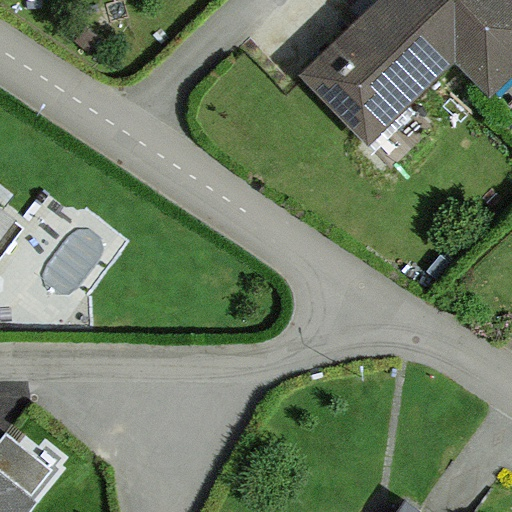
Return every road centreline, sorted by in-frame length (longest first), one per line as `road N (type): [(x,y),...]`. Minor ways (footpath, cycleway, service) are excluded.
road 1 (residential): [(364,296),(0,55)]
road 2 (residential): [(0,361),(278,360),(331,333),(364,296)]
road 3 (residential): [(511,394),(364,296)]
